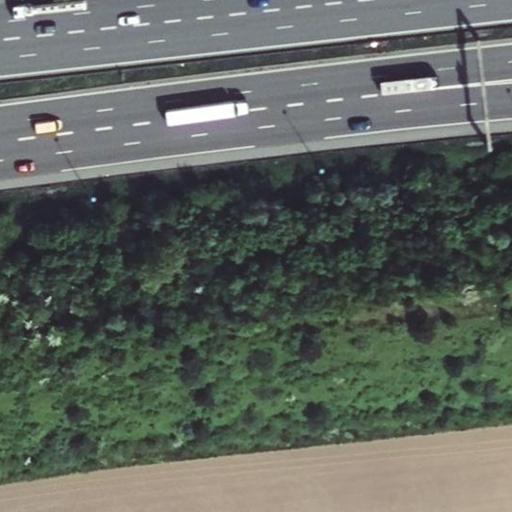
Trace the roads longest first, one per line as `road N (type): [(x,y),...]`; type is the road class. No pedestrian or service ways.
road 1 (motorway): [(360,0),(0,40)]
road 2 (motorway): [(0,143),(348,99)]
road 3 (motorway): [(348,99),(511,63)]
road 4 (motorway): [(348,99),(511,98)]
